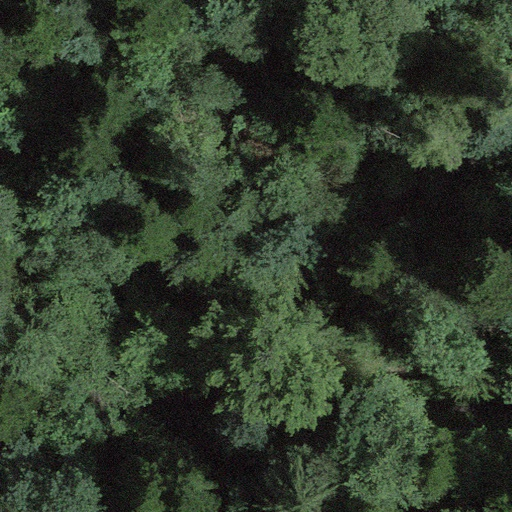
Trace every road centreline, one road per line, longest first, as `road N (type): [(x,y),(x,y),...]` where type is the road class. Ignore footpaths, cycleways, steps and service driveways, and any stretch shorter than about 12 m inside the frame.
road 1 (track): [(62,511),(392,212),(511,136)]
road 2 (track): [(511,398),(435,400),(220,369)]
